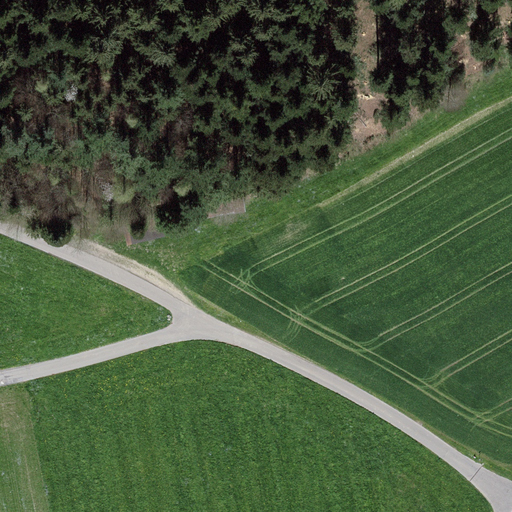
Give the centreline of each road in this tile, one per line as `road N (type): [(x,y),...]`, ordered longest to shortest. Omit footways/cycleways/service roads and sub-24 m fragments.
road 1 (track): [(0,376),(195,320),(364,396),(511,505)]
road 2 (track): [(0,221),(107,263),(195,320)]
